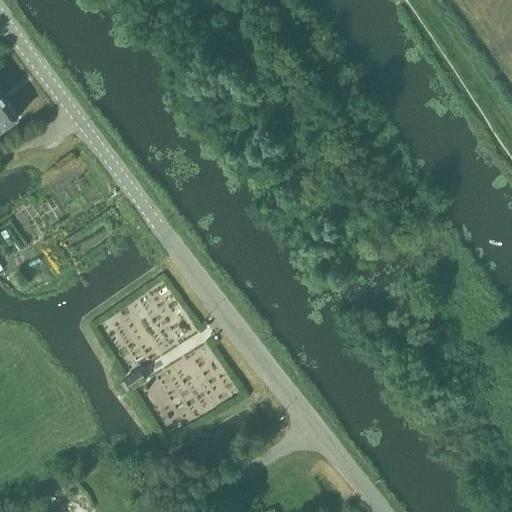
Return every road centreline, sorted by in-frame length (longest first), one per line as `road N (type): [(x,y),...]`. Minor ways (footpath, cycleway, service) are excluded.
road 1 (unclassified): [(380,511),(156,222)]
road 2 (residential): [(156,222),(0,13)]
road 3 (track): [(424,0),(511,132)]
